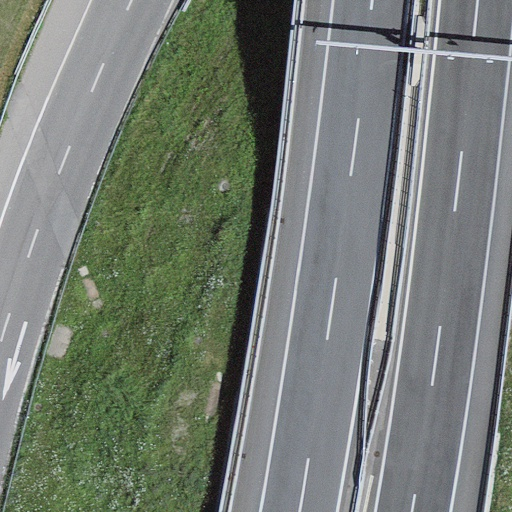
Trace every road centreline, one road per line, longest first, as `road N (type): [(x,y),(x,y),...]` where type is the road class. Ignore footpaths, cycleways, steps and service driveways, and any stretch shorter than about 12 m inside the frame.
road 1 (motorway): [(414,511),(456,246),(483,0)]
road 2 (motorway): [(358,0),(289,511)]
road 3 (motorway): [(136,0),(50,187),(0,340)]
